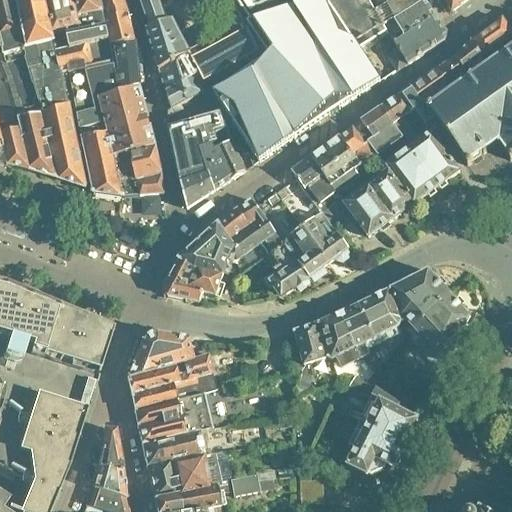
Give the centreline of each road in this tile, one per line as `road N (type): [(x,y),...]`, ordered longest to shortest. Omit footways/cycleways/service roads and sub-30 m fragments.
road 1 (residential): [(511,4),(243,185),(182,235),(139,306)]
road 2 (residential): [(139,306),(227,326),(262,325),(427,252),(477,250),(511,269)]
road 3 (residential): [(0,256),(139,306)]
road 4 (residential): [(456,440),(511,323)]
road 5 (residential): [(104,395),(63,511)]
road 6 (residential): [(104,395),(127,447),(139,511)]
